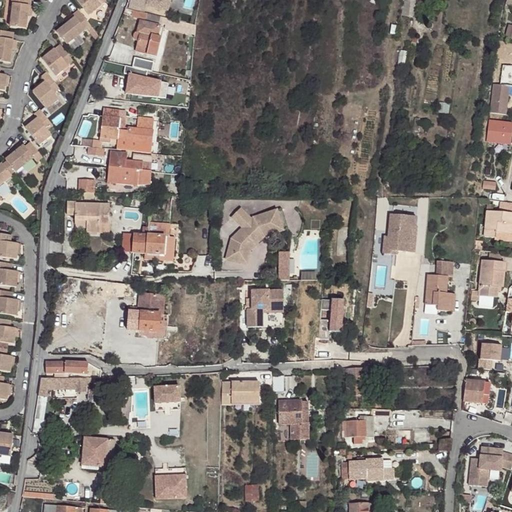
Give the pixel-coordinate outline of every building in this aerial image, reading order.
[(102,7),(101,6),(96,0),(76,0),(90,17),(102,7)] [(148,0),(147,5),(168,10),(170,0),(148,0)] [(404,0),(403,15),(414,17),(415,0),(404,0)] [(29,8),(13,6),(11,28),(27,30),(28,16),(29,8)] [(126,9),(124,15),(145,19),(147,14),(126,9)] [(88,29),(91,27),(80,11),(73,17),(75,19),(85,31),(88,29)] [(194,34),(195,26),(147,13),(147,14),(145,19),(166,24),(165,27),(194,34)] [(68,46),(85,31),(75,19),(69,24),(58,33),(68,46)] [(140,21),(137,32),(134,34),(133,37),(135,40),(138,42),(136,52),(153,56),(158,36),(161,26),(140,21)] [(99,37),(91,27),(88,29),(96,40),(99,37)] [(13,34),(0,32),(0,39),(13,41),(13,34)] [(162,37),(158,36),(153,56),(157,58),(162,37)] [(13,41),(0,39),(0,62),(10,64),(12,50),(13,41)] [(498,43),(494,70),(495,70),(504,72),(505,72),(507,59),(511,60),(511,46),(507,45),(498,43)] [(68,66),(74,62),(61,46),(55,51),(68,66)] [(47,57),(55,51),(53,49),(45,56),(47,57)] [(69,68),(68,66),(55,51),(47,57),(43,61),(56,78),(69,68)] [(135,58),(133,67),(151,71),(153,62),(135,58)] [(147,71),(125,66),(124,73),(129,74),(126,92),(165,98),(167,84),(145,79),(147,71)] [(494,83),(502,85),(504,72),(495,70),(494,83)] [(54,94),(60,90),(48,74),(41,79),(44,82),(46,84),(54,94)] [(46,84),(44,82),(35,88),(37,91),(46,84)] [(59,101),(54,94),(46,84),(37,91),(34,94),(47,110),(59,101)] [(494,85),(490,113),(506,115),(509,87),(494,85)] [(104,109),(100,140),(94,140),(93,143),(93,148),(102,149),(102,143),(111,144),(111,139),(118,140),(117,146),(114,146),(113,150),(135,152),(136,142),(152,144),(154,131),(153,131),(154,121),(138,119),(137,130),(128,129),(128,132),(124,131),(124,128),(125,119),(118,119),(119,111),(104,109)] [(48,132),(54,127),(41,111),(35,116),(37,118),(39,120),(48,132)] [(39,120),(37,118),(28,125),(30,127),(39,120)] [(52,136),(48,132),(39,120),(30,127),(26,131),(40,147),(52,136)] [(511,123),(489,121),(486,142),(511,146),(511,135),(511,123)] [(37,164),(44,159),(31,143),(25,148),(33,159),(37,164)] [(14,150),(17,153),(23,147),(21,144),(14,150)] [(15,174),(33,159),(25,148),(24,146),(23,147),(17,153),(5,161),(6,163),(14,173),(15,174)] [(89,148),(88,156),(103,157),(104,150),(89,148)] [(111,152),(109,168),(151,172),(152,164),(127,161),(127,154),(111,152)] [(3,166),(11,175),(14,173),(6,163),(3,166)] [(0,187),(13,177),(11,175),(3,166),(3,165),(0,166),(0,187)] [(109,168),(107,183),(137,186),(137,185),(150,185),(151,172),(109,168)] [(79,180),(79,193),(84,193),(84,199),(91,199),(94,199),(95,181),(79,180)] [(273,180),(270,194),(276,195),(280,182),(273,180)] [(495,182),(483,181),(482,188),(494,190),(495,182)] [(67,202),(67,215),(75,216),(75,221),(87,221),(87,225),(86,233),(100,233),(100,225),(109,225),(110,205),(76,204),(76,203),(67,202)] [(444,207),(433,205),(431,230),(441,231),(442,226),(446,227),(448,211),(443,210),(444,207)] [(231,217),(242,228),(251,219),(241,208),(231,217)] [(277,210),(283,230),(288,229),(281,209),(277,210)] [(231,239),(226,259),(240,263),(244,246),(249,241),(256,245),(265,237),(283,230),(277,210),(253,218),(251,219),(242,228),(231,239)] [(511,213),(487,211),(485,237),(495,238),(496,238),(496,234),(511,235),(511,213)] [(390,215),(388,237),(387,251),(397,252),(408,253),(409,245),(410,245),(411,228),(415,228),(415,227),(416,218),(390,215)] [(100,225),(100,233),(109,233),(109,225),(100,225)] [(409,245),(408,253),(414,254),(417,227),(415,227),(415,228),(411,228),(410,245),(409,245)] [(122,252),(146,254),(147,236),(148,229),(143,228),(142,236),(139,235),(123,234),(122,252)] [(148,229),(147,236),(166,238),(167,230),(148,229)] [(0,242),(10,244),(11,236),(0,234),(0,242)] [(511,235),(496,234),(496,238),(495,238),(494,241),(511,242),(511,235)] [(147,236),(146,254),(146,261),(173,263),(175,238),(166,238),(147,236)] [(388,237),(384,237),(382,255),(396,256),(397,252),(387,251),(388,237)] [(251,251),(256,245),(249,241),(244,246),(240,263),(247,265),(251,251)] [(17,255),(18,245),(18,244),(10,244),(0,242),(0,258),(16,260),(17,255)] [(278,252),(279,281),(289,281),(289,252),(278,252)] [(502,256),(489,254),(489,261),(502,263),(502,256)] [(482,261),(482,265),(479,292),(478,296),(476,296),(476,292),(472,292),(471,300),(479,301),(479,306),(492,308),(493,298),(497,298),(498,288),(499,288),(499,283),(503,284),(505,263),(502,263),(489,261),(482,261)] [(428,275),(425,306),(433,306),(438,306),(437,312),(450,313),(451,295),(446,294),(448,277),(453,277),(454,263),(437,262),(436,276),(428,275)] [(12,265),(0,263),(0,270),(11,272),(12,265)] [(18,273),(11,272),(0,270),(0,286),(16,288),(16,283),(18,273)] [(74,279),(73,293),(80,293),(81,286),(82,279),(74,279)] [(95,281),(94,287),(94,290),(106,291),(107,282),(95,281)] [(117,284),(115,295),(127,297),(129,285),(123,285),(117,284)] [(0,299),(12,301),(13,293),(0,291),(0,299)] [(247,310),(248,328),(263,328),(263,310),(283,310),(283,291),(252,291),(252,310),(247,310)] [(139,295),(138,312),(128,311),(127,331),(162,333),(167,334),(169,315),(163,315),(160,315),(160,298),(139,295)] [(18,301),(12,301),(0,299),(0,314),(16,316),(16,312),(18,302),(18,301)] [(283,310),(263,310),(263,328),(284,327),(283,310)] [(122,311),(120,330),(127,331),(128,311),(122,311)] [(0,327),(9,328),(10,321),(0,319),(0,327)] [(16,329),(9,328),(0,327),(0,343),(8,344),(13,345),(14,340),(16,329)] [(501,346),(481,344),(480,359),(500,361),(501,346)] [(12,358),(7,357),(0,356),(0,371),(10,373),(11,368),(12,358)] [(89,364),(66,363),(46,363),(45,374),(65,374),(87,375),(89,364)] [(364,369),(346,369),(347,397),(365,396),(364,369)] [(284,376),(272,376),(272,392),(284,392),(284,376)] [(103,378),(103,386),(120,385),(119,377),(103,378)] [(132,377),(119,377),(120,385),(128,385),(135,384),(135,377),(132,377)] [(85,378),(41,379),(35,419),(43,421),(48,390),(66,390),(66,394),(77,393),(77,392),(86,392),(85,387),(89,387),(89,378),(85,378)] [(466,381),(464,401),(488,404),(490,384),(466,381)] [(260,383),(222,382),(222,405),(231,405),(232,402),(259,402),(260,383)] [(8,385),(3,385),(0,384),(0,400),(6,401),(7,396),(8,386),(8,385)] [(159,392),(155,392),(155,404),(180,403),(180,387),(159,388),(159,392)] [(301,401),(279,402),(279,425),(292,425),(291,440),(308,440),(308,402),(301,402),(301,401)] [(360,421),(342,422),(343,438),(354,438),(354,445),(363,444),(362,440),(365,440),(365,437),(374,437),(373,421),(366,421),(366,417),(360,417),(360,421)] [(43,421),(35,419),(32,432),(43,434),(45,421),(43,421)] [(0,456),(10,457),(13,437),(13,436),(8,436),(0,434),(0,456)] [(115,441),(84,438),(82,466),(113,469),(115,441)] [(320,480),(319,447),(303,447),(304,480),(320,480)] [(503,450),(482,448),(480,460),(480,465),(471,464),(469,485),(487,488),(488,471),(500,472),(501,468),(511,471),(511,467),(511,456),(503,453),(503,450)] [(29,461),(28,461),(28,462),(47,468),(52,455),(38,454),(34,458),(29,461)] [(357,463),(349,463),(349,479),(366,479),(366,481),(394,481),(394,469),(393,469),(392,461),(383,461),(383,460),(366,461),(366,462),(357,463)] [(156,482),(157,499),(187,498),(186,476),(169,476),(168,481),(156,482)] [(257,485),(245,486),(246,502),(258,501),(257,485)] [(334,500),(326,500),(326,510),(334,510),(334,500)]
